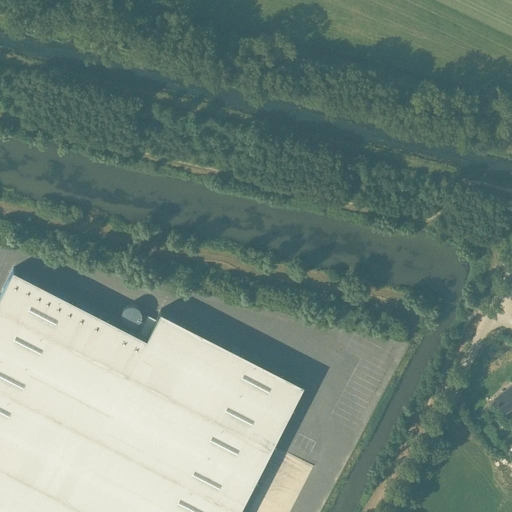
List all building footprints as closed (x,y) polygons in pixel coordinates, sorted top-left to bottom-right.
[(138,331),(13,267),(0,292),(0,511),(236,511),(303,382),(160,309),(156,318),(147,313),(138,331)] [(142,315),(142,313),(142,311),(141,309),(140,308),(139,306),(138,305),(136,304),(134,303),(132,303),(131,303),(129,303),(127,304),(125,305),(124,306),(123,308),(122,309),(121,311),(121,313),(121,315),(122,317),(123,318),(124,320),(125,321),(127,322),(129,323),(131,323),(132,323),(134,323),(136,322),(138,321),(139,320),(140,318),(141,317),(142,315)] [(378,364),(378,363),(385,366),(389,357),(375,349),(369,360),(378,364)] [(502,393),(495,398),(505,412),(511,407),(511,384),(502,392),(502,393)] [(345,405),(370,415),(374,405),(368,402),(367,406),(360,403),(361,400),(364,401),(367,394),(352,388),(345,405)]
